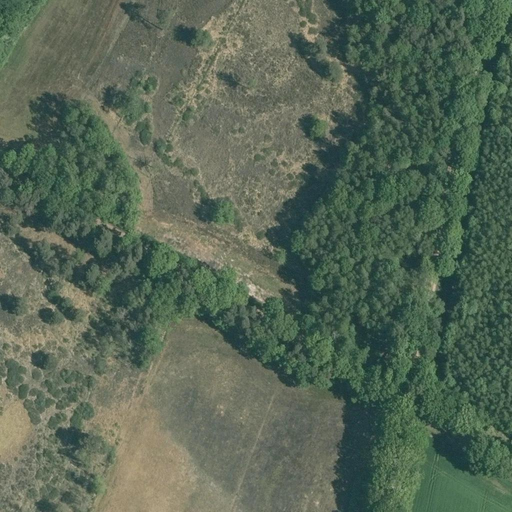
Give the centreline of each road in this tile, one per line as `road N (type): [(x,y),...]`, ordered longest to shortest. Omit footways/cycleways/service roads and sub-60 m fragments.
road 1 (track): [(0,167),(405,405)]
road 2 (track): [(405,405),(489,0)]
road 3 (unclassified): [(511,465),(405,405)]
